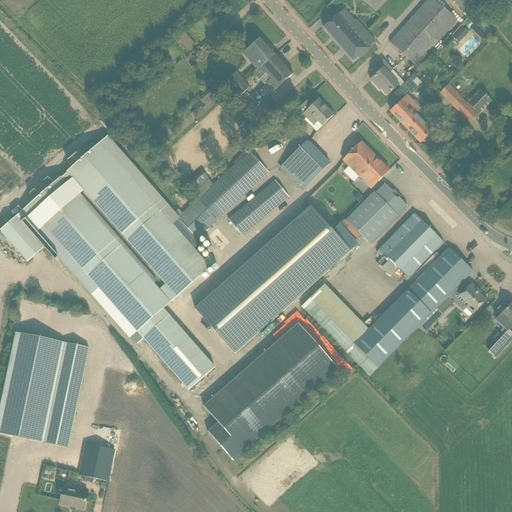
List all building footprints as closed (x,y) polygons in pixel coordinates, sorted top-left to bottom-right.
[(360,0),(376,13),(387,0),(360,0)] [(428,0),(389,43),(416,66),(457,21),(433,0),(428,0)] [(483,15),(496,0),(451,0),(469,16),(476,9),(483,15)] [(384,18),(377,12),(371,20),(378,26),(384,18)] [(375,42),(356,20),(348,27),(337,15),(323,27),(353,61),(357,57),(359,59),(370,49),(369,47),(375,42)] [(477,24),(472,29),(484,40),(489,35),(477,24)] [(452,37),(458,43),(468,33),(462,27),(452,37)] [(244,52),(260,70),(276,55),(261,38),(244,52)] [(276,55),(260,70),(256,73),(261,79),(268,74),(273,80),(266,85),(273,92),(293,75),(276,55)] [(404,83),(389,67),(383,60),(371,71),(375,76),(370,81),(376,87),(377,85),(386,96),(398,85),(400,87),(402,85),(404,83)] [(221,85),(227,93),(242,80),(235,72),(221,85)] [(419,87),(410,77),(404,83),(402,85),(411,95),(419,87)] [(242,80),(227,93),(230,96),(235,92),(239,96),(249,87),(242,80)] [(439,93),(470,123),(491,101),(480,89),(467,102),(448,84),(439,93)] [(199,99),(206,106),(210,102),(211,103),(218,96),(211,89),(199,99)] [(391,112),(403,126),(415,114),(420,110),(407,97),(391,112)] [(314,126),(318,122),(322,126),(333,115),(318,100),(312,106),(307,100),(300,108),(298,109),(303,114),(302,115),(314,126)] [(415,114),(403,126),(420,143),(432,132),(415,114)] [(306,141),(280,167),(303,191),(330,165),(306,141)] [(344,160),(371,188),(389,171),(361,143),(344,160)] [(67,172),(70,176),(72,178),(65,184),(60,178),(27,207),(137,332),(188,390),(187,391),(188,391),(214,368),(214,367),(213,368),(163,310),(163,309),(208,270),(202,263),(210,256),(196,241),(178,220),(170,227),(98,145),(67,172)] [(177,219),(197,241),(268,174),(248,152),(182,214),(178,209),(173,214),(177,219)] [(276,183),(229,222),(242,238),(289,199),(276,183)] [(393,193),(384,184),(383,184),(384,185),(375,194),(373,192),(345,221),(369,245),(398,217),(397,216),(406,207),(407,207),(398,198),(397,199),(392,194),(393,193)] [(358,194),(354,198),(359,202),(363,198),(358,194)] [(311,207),(195,310),(234,354),(358,245),(339,224),(332,231),(311,207)] [(399,267),(409,277),(443,243),(414,214),(380,248),(390,259),(381,268),(390,277),(399,267)] [(0,231),(27,262),(43,248),(16,217),(0,231)] [(437,308),(447,297),(472,272),(449,248),(442,255),(368,330),(325,286),(301,308),(369,378),(377,369),(419,327),(418,327),(430,314),(437,308)] [(456,289),(447,297),(454,304),(462,312),(462,311),(463,313),(469,318),(472,315),(473,315),(479,308),(486,301),(479,295),(477,292),(478,291),(471,284),(464,291),(462,294),(456,289)] [(446,311),(454,304),(447,297),(437,308),(436,309),(442,315),(446,311)] [(46,327),(50,308),(21,302),(17,321),(46,327)] [(502,332),(505,334),(488,353),(496,359),(511,341),(511,334),(509,331),(511,327),(511,305),(511,304),(508,308),(503,303),(496,311),(496,312),(497,310),(502,314),(496,321),(504,329),(502,332)] [(425,333),(437,321),(430,314),(418,327),(419,327),(425,333)] [(216,424),(207,432),(232,461),(338,370),(297,324),(203,406),(216,424)] [(0,405),(0,434),(44,443),(65,343),(15,333),(0,405)] [(470,338),(460,342),(464,352),(474,348),(470,338)] [(44,443),(44,444),(68,449),(68,446),(69,443),(89,348),(65,343),(44,443)] [(83,449),(78,476),(108,482),(109,482),(109,479),(108,479),(114,450),(84,444),(84,446),(83,449)] [(63,487),(60,505),(84,510),(88,492),(63,487)]
